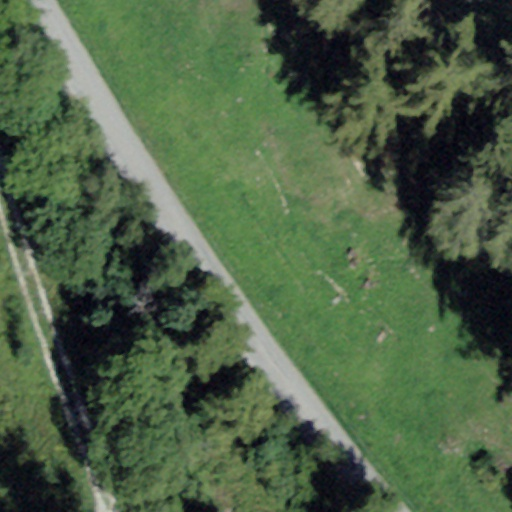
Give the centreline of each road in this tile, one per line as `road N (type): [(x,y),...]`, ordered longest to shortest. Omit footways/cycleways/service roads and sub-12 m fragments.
road 1 (unclassified): [(26,0),(372,511)]
road 2 (track): [(118,511),(0,180)]
